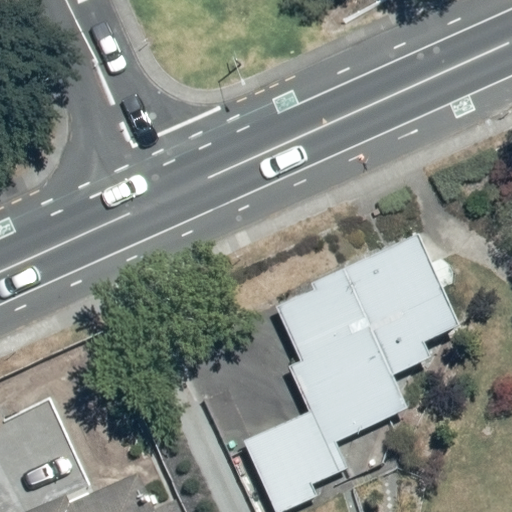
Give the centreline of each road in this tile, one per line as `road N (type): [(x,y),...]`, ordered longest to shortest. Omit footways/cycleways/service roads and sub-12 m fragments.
road 1 (secondary): [(161,200),(511,46)]
road 2 (secondary): [(68,0),(161,200)]
road 3 (secondary): [(0,275),(161,200)]
